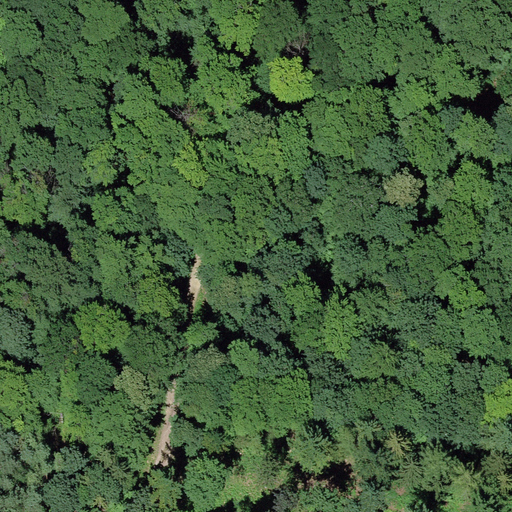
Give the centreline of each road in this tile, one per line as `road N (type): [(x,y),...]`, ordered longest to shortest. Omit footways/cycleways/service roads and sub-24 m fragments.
road 1 (track): [(167,406),(256,237),(300,189),(511,92)]
road 2 (track): [(287,0),(221,186),(167,406)]
